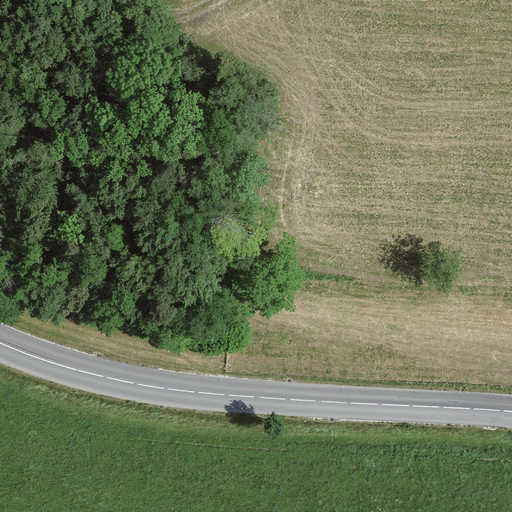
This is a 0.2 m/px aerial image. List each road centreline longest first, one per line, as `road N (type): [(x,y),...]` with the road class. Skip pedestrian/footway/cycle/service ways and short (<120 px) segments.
road 1 (tertiary): [(0,341),(66,365),(193,392),(511,412)]
road 2 (track): [(215,0),(180,17),(120,14),(98,0)]
